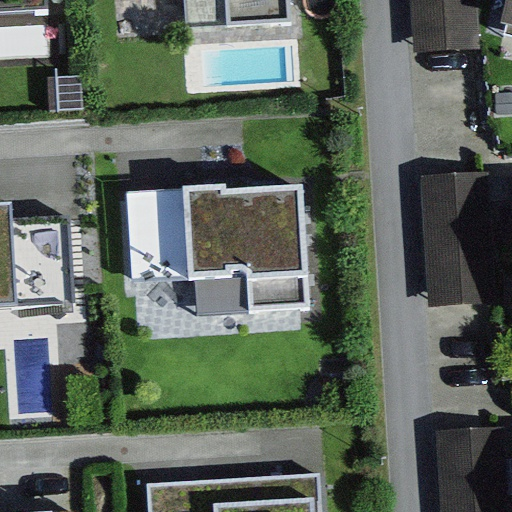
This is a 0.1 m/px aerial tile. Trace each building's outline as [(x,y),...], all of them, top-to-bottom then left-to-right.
[(44,0),(0,0),(0,19),(45,17),(44,0)] [(229,0),(231,33),(289,30),(286,0),(229,0)] [(481,55),(476,0),(414,0),(419,60),(481,55)] [(511,30),(511,0),(505,0),(499,27),(511,30)] [(302,181),(184,189),(191,287),(309,279),(302,181)] [(495,307),(489,181),(428,184),(434,310),(495,307)] [(15,203),(0,204),(0,297),(21,296),(15,203)] [(511,511),(505,435),(440,440),(445,511),(511,511)] [(313,511),(312,476),(191,482),(192,511),(313,511)]
